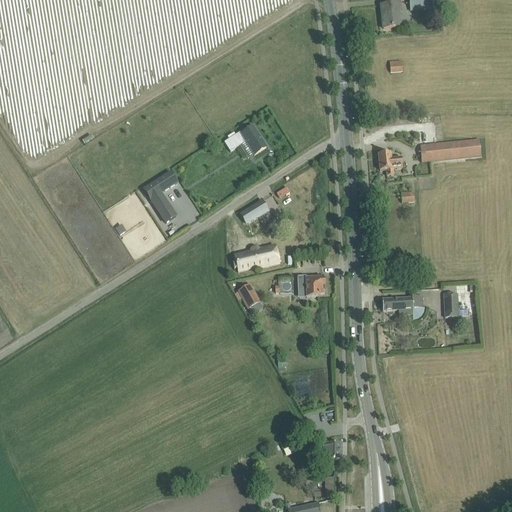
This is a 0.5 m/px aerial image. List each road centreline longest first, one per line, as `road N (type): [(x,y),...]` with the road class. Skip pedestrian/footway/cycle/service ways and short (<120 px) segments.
road 1 (unclassified): [(0,355),(345,141)]
road 2 (secondary): [(345,141),(360,371),(382,499)]
road 3 (secondary): [(330,0),(345,141)]
